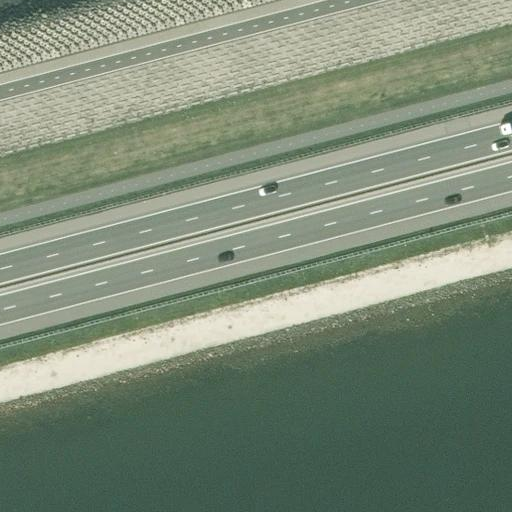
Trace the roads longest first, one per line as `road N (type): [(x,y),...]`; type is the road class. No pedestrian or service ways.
road 1 (motorway): [(0,309),(511,176)]
road 2 (motorway): [(511,135),(0,268)]
